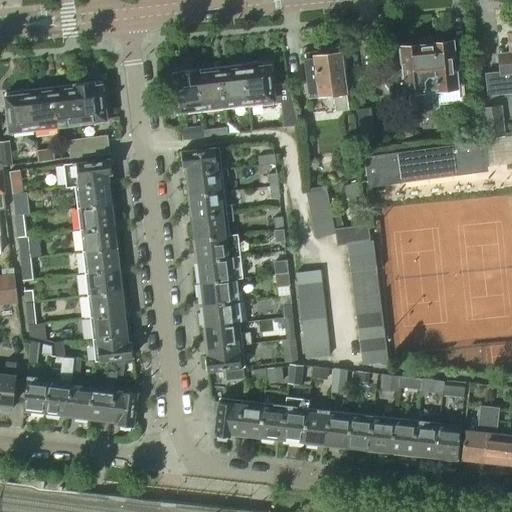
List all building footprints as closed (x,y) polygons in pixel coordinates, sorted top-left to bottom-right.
[(502,71),(486,73),(488,95),(511,92),(511,33),(510,34),(511,53),(500,55),(502,71)] [(402,66),(383,81),(396,98),(405,91),(410,90),(411,95),(414,98),(417,101),(421,103),(425,103),(432,112),(440,106),(440,104),(438,89),(433,39),(419,41),(419,44),(400,46),(402,66)] [(433,39),(438,89),(440,104),(465,101),(463,83),(461,65),(455,66),(452,41),(434,43),(433,39)] [(304,53),(309,96),(332,94),(335,110),(348,109),(340,52),(328,53),(325,49),(303,52),(303,53),(304,53)] [(243,64),(247,102),(261,101),(261,105),(280,103),(283,127),(298,125),(288,82),(275,84),(273,62),(259,64),(259,62),(243,64)] [(224,105),(247,102),(243,64),(242,64),(242,65),(219,68),(224,105)] [(200,107),(224,105),(219,68),(197,71),(197,70),(196,70),(200,107)] [(187,109),(200,107),(196,70),(180,71),(181,72),(172,73),(177,114),(187,113),(187,109)] [(93,82),(77,84),(81,122),(94,120),(95,124),(106,122),(101,82),(93,83),(93,82)] [(76,85),(53,88),(58,125),(81,122),(77,84),(76,84),(76,85)] [(31,90),(30,90),(35,127),(58,125),(53,88),(31,91),(31,90)] [(35,127),(30,90),(14,92),(14,93),(6,94),(11,135),(21,133),(20,129),(35,127)] [(484,108),(487,134),(504,132),(501,106),(484,108)] [(356,109),(360,140),(374,139),(371,108),(356,109)] [(107,136),(83,139),(85,156),(109,153),(107,136)] [(85,156),(83,139),(69,141),(71,157),(85,156)] [(486,141),(365,156),(368,182),(489,166),(486,143),(486,141)] [(184,165),(185,173),(227,168),(226,161),(218,162),(216,147),(181,151),(183,165),(184,165)] [(67,186),(77,185),(111,181),(111,174),(112,174),(110,159),(64,164),(67,186)] [(185,173),(187,194),(221,190),(220,178),(228,177),(227,168),(185,173)] [(77,185),(80,207),(114,203),(111,181),(77,185)] [(305,189),(308,201),(327,197),(325,185),(305,189)] [(187,194),(190,216),(232,211),(231,205),(223,206),(221,190),(187,194)] [(308,201),(310,212),(330,208),(327,197),(308,201)] [(80,207),(82,229),(117,225),(114,203),(80,207)] [(310,212),(312,224),(332,221),(330,208),(310,212)] [(190,216),(192,238),(227,234),(225,221),(233,220),(232,211),(190,216)] [(315,236),(334,232),(334,229),(332,221),(312,224),(315,236)] [(82,229),(85,250),(119,246),(117,225),(82,229)] [(336,245),(347,243),(369,240),(367,225),(334,229),(334,232),(336,245)] [(192,238),(195,260),(229,256),(239,255),(237,233),(227,234),(192,238)] [(347,243),(348,255),(373,252),(372,240),(369,240),(347,243)] [(85,250),(88,273),(122,269),(119,246),(85,250)] [(348,255),(350,267),(375,264),(373,252),(348,255)] [(195,260),(198,282),(232,278),(229,256),(195,260)] [(350,267),(351,280),(376,276),(375,264),(350,267)] [(88,273),(90,294),(124,291),(122,269),(88,273)] [(296,272),(297,285),(321,283),(320,270),(296,272)] [(13,274),(2,276),(6,304),(17,303),(13,274)] [(351,280),(353,292),(378,288),(376,276),(351,280)] [(198,282),(200,304),(234,300),(243,299),(242,292),(234,293),(232,278),(198,282)] [(297,285),(299,298),(323,295),(321,283),(297,285)] [(353,292),(354,304),(380,300),(378,288),(353,292)] [(90,294),(93,316),(127,312),(124,291),(90,294)] [(299,298),(300,310),(324,307),(323,295),(299,298)] [(200,304),(203,326),(237,322),(234,300),(200,304)] [(354,304),(356,315),(381,312),(380,300),(354,304)] [(300,310),(301,321),(325,318),(324,307),(300,310)] [(93,316),(95,338),(129,334),(127,312),(93,316)] [(356,315),(357,327),(383,323),(381,312),(356,315)] [(301,321),(303,334),(327,331),(325,318),(301,321)] [(203,326),(205,347),(240,344),(251,342),(250,332),(239,334),(237,322),(203,326)] [(357,327),(359,339),(384,336),(383,323),(357,327)] [(303,334),(304,345),(328,343),(327,331),(303,334)] [(129,334),(95,338),(98,361),(133,357),(131,342),(130,342),(129,334)] [(359,339),(361,351),(386,348),(384,336),(359,339)] [(328,343),(304,345),(305,357),(329,355),(328,343)] [(240,344),(205,347),(206,356),(205,356),(207,370),(225,368),(242,366),(240,344)] [(386,348),(361,351),(362,364),(387,360),(386,348)] [(49,381),(45,415),(67,417),(71,383),(72,366),(73,358),(64,357),(62,375),(64,375),(63,382),(49,381)] [(117,362),(116,375),(127,376),(128,361),(117,362)] [(0,374),(0,410),(11,411),(17,363),(6,362),(5,375),(0,374)] [(92,385),(88,420),(111,422),(115,388),(116,375),(117,362),(107,364),(105,380),(108,381),(107,387),(92,385)] [(244,376),(242,366),(225,368),(226,378),(244,376)] [(27,378),(22,412),(45,415),(49,381),(27,378)] [(71,383),(67,417),(88,420),(92,385),(71,383)] [(115,388),(111,422),(118,423),(118,424),(133,426),(133,422),(137,423),(138,413),(134,413),(137,390),(115,388)] [(281,442),(303,444),(306,410),(307,399),(286,397),(285,407),(281,442)] [(230,436),(237,437),(241,402),(219,400),(218,403),(215,403),(213,413),(217,413),(215,435),(229,437),(230,436)] [(237,437),(259,439),(262,405),(241,402),(237,437)] [(259,439),(281,442),(285,407),(262,405),(259,439)] [(464,430),(460,460),(483,462),(486,432),(489,408),(480,407),(478,432),(464,430)] [(486,432),(483,462),(505,465),(508,435),(495,433),(498,409),(489,408),(486,432)] [(303,444),(324,446),(328,412),(306,410),(303,444)] [(324,446),(347,449),(350,414),(328,412),(324,446)] [(347,449),(369,451),(372,417),(350,414),(347,449)] [(369,451),(390,454),(394,419),(372,417),(369,451)] [(390,454),(412,456),(416,422),(394,419),(390,454)] [(438,424),(434,459),(456,461),(460,427),(461,421),(450,420),(450,426),(438,424)] [(412,456),(434,459),(438,424),(416,422),(412,456)]
